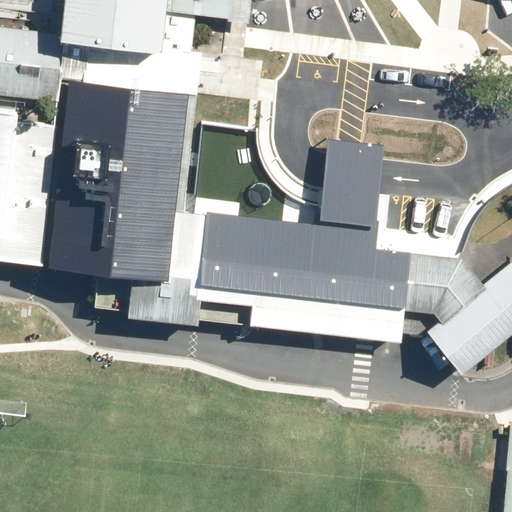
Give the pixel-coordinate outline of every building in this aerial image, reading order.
[(66,0),(63,27),(0,20),(0,93),(61,99),(63,77),(68,37),(164,48),(168,8),(197,12),(230,16),(231,0),(66,0)] [(231,0),(230,16),(225,56),(187,51),(197,12),(168,8),(164,48),(68,37),(63,77),(187,89),(295,102),(299,64),(241,57),(243,45),(248,0),(231,0)] [(309,0),(308,15),(289,13),(287,36),(304,38),(301,66),(322,68),(317,117),(371,122),(370,136),(427,141),(428,129),(453,132),(461,46),(480,48),(484,8),(460,6),(460,0),(309,0)] [(36,263),(126,276),(122,319),(189,326),(193,316),(195,302),(198,276),(168,272),(175,212),(187,89),(63,77),(61,99),(54,120),(36,263)] [(0,258),(36,263),(54,120),(0,112),(0,258)] [(195,302),(245,308),(243,321),(393,338),(397,307),(427,311),(457,260),(402,254),(403,243),(203,221),(204,215),(175,212),(168,272),(198,276),(195,302)] [(427,311),(434,319),(421,330),(457,374),(511,328),(511,257),(478,285),(457,260),(427,311)] [(501,511),(511,511),(511,422),(510,423),(501,511)]
